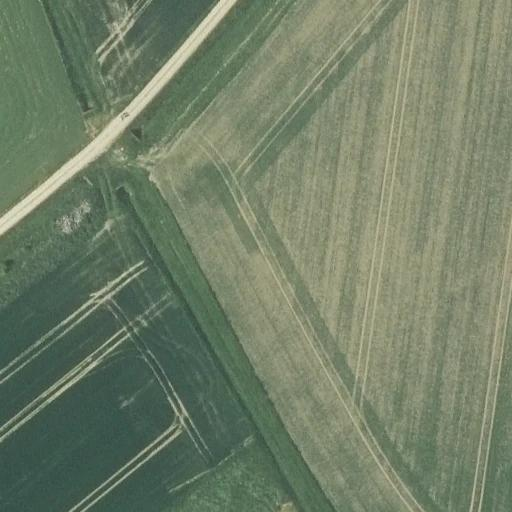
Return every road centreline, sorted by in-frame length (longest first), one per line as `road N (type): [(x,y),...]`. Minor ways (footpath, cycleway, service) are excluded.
road 1 (track): [(120,123),(311,511)]
road 2 (track): [(0,228),(120,123),(226,0)]
